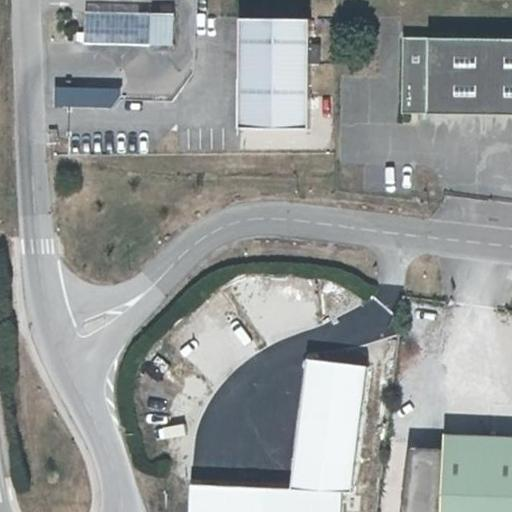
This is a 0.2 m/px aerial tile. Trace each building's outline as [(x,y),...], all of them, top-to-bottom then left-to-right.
[(101,14),(88,14),(88,45),(100,45),(132,45),(152,45),(152,14),(132,14),(101,14)] [(313,23),(244,23),(242,131),(312,131),(313,23)] [(164,38),(156,38),(156,47),(164,47),(174,47),(173,38),(164,38)] [(402,116),(455,116),(511,117),(511,40),(456,40),(404,39),(402,116)] [(369,361),(308,353),(290,484),(194,478),(191,511),(344,511),(345,490),(354,491),(369,361)] [(448,445),(445,511),(511,511),(511,432),(448,431),(448,445)] [(435,511),(437,448),(399,447),(399,463),(394,463),(392,511),(435,511)]
